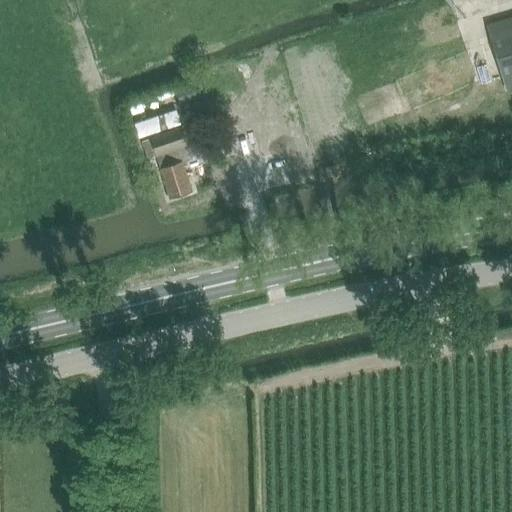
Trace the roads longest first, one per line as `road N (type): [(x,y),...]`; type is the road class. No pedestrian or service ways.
road 1 (unclassified): [(0,381),(352,297),(511,271)]
road 2 (secondary): [(511,228),(0,338)]
